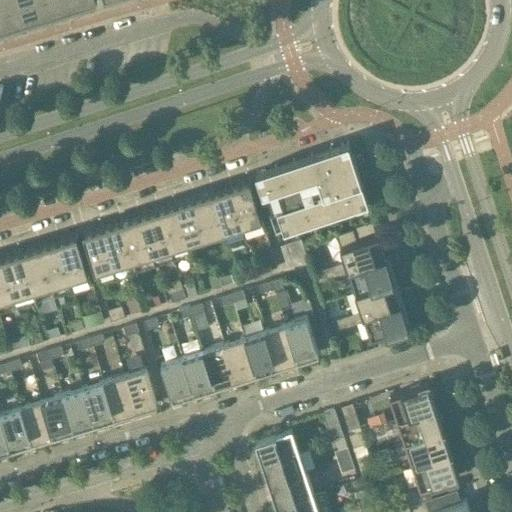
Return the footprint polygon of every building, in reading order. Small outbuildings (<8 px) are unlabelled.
[(17,0),(0,0),(0,8),(5,24),(23,19),(17,0)] [(17,0),(23,19),(42,13),(37,0),(17,0)] [(58,0),(37,0),(42,13),(60,7),(58,0)] [(256,170),(276,231),(369,200),(349,139),(256,170)] [(231,184),(247,233),(266,227),(250,178),(231,184)] [(213,190),(228,238),(247,233),(231,184),(213,190)] [(195,196),(206,233),(224,227),(228,239),(228,238),(213,190),(195,196)] [(176,202),(192,250),(193,250),(189,238),(206,233),(195,196),(176,202)] [(158,207),(173,256),(192,250),(176,202),(158,207)] [(140,213),(155,261),(173,256),(158,207),(140,213)] [(155,261),(140,213),(121,219),(137,267),(155,261)] [(137,267),(121,219),(103,225),(118,273),(137,267)] [(103,225),(84,230),(99,279),(118,273),(103,225)] [(348,267),(387,254),(379,230),(357,237),(354,226),(329,234),(330,235),(337,233),(346,260),(348,267)] [(73,287),(92,281),(78,232),(59,238),(73,287)] [(280,243),(287,263),(307,256),(301,237),(280,243)] [(73,287),(59,238),(40,244),(55,292),(73,287)] [(54,293),(55,292),(40,244),(22,249),(36,298),(54,293)] [(36,298),(22,249),(3,255),(18,303),(36,298)] [(356,290),(394,277),(387,254),(348,267),(346,260),(331,265),(334,275),(349,270),(356,290)] [(0,308),(18,303),(3,255),(0,255),(0,308)] [(256,263),(259,272),(272,268),(270,259),(256,263)] [(247,265),(250,275),(259,272),(256,263),(247,265)] [(334,275),(331,265),(316,270),(319,279),(334,275)] [(218,272),(209,275),(212,287),(222,284),(218,272)] [(231,272),(220,275),(222,283),(234,280),(231,272)] [(281,276),(272,278),(275,287),(276,291),(285,288),(281,276)] [(356,290),(362,309),(363,312),(402,300),(394,277),(356,290)] [(263,290),(275,287),(272,278),(260,282),(263,290)] [(197,291),(194,282),(183,285),(186,295),(197,291)] [(170,290),(173,299),(186,295),(183,285),(170,290)] [(246,296),(243,287),(231,291),(234,299),(246,296)] [(234,299),(231,291),(219,295),(222,303),(234,299)] [(148,296),(151,306),(161,303),(158,293),(148,296)] [(141,309),(137,297),(127,300),(131,312),(140,310),(141,309)] [(190,304),(193,312),(204,309),(202,300),(190,304)] [(347,314),(350,324),(365,319),(371,336),(410,323),(402,300),(363,312),(362,309),(347,314)] [(108,307),(112,319),(126,314),(122,303),(108,307)] [(190,304),(178,308),(181,316),(193,312),(190,304)] [(104,321),(101,309),(83,315),(86,326),(104,321)] [(350,324),(347,314),(332,319),(335,329),(350,324)] [(144,319),(147,327),(159,323),(156,315),(144,319)] [(286,322),(298,359),(319,352),(307,315),(286,322)] [(81,317),(69,321),(72,330),(84,327),(81,317)] [(298,359),(286,322),(265,328),(277,365),(298,359)] [(125,327),(128,336),(140,332),(137,323),(125,327)] [(61,334),(58,324),(46,328),(49,337),(61,334)] [(245,335),(256,372),(277,365),(265,328),(245,335)] [(27,334),(30,343),(43,339),(40,330),(27,334)] [(106,342),(103,333),(91,337),(94,346),(106,342)] [(23,345),(20,334),(9,338),(12,348),(23,345)] [(224,341),(236,378),(256,372),(245,335),(224,341)] [(94,346),(91,337),(79,341),(81,349),(94,346)] [(203,347),(215,384),(236,378),(224,341),(203,347)] [(52,356),(64,352),(61,343),(49,347),(52,356)] [(51,356),(52,356),(49,347),(37,351),(43,369),(54,365),(51,356)] [(183,354),(194,391),(215,384),(203,347),(183,354)] [(194,391),(183,354),(161,361),(173,398),(194,391)] [(23,367),(20,358),(8,362),(11,370),(23,367)] [(0,373),(11,370),(8,362),(0,364),(0,373)] [(124,372),(136,409),(157,403),(146,365),(124,372)] [(104,378),(115,415),(136,409),(124,372),(104,378)] [(115,415),(104,378),(83,384),(94,422),(115,415)] [(398,417),(436,404),(429,380),(390,393),(398,417)] [(94,422),(83,384),(62,391),(74,428),(94,422)] [(74,428),(62,391),(42,397),(53,434),(74,428)] [(53,434),(42,397),(21,403),(32,440),(53,434)] [(360,424),(352,401),(341,404),(348,428),(360,424)] [(32,440),(21,403),(0,410),(12,447),(32,440)] [(436,404),(398,417),(405,440),(444,427),(436,404)] [(344,434),(335,406),(322,410),(328,427),(320,430),(324,441),(344,434)] [(0,450),(12,447),(0,410),(0,409),(0,450)] [(257,438),(264,460),(299,449),(292,426),(257,438)] [(444,427),(405,440),(413,463),(451,450),(444,427)] [(361,429),(350,433),(354,445),(365,441),(361,429)] [(335,449),(339,460),(351,456),(348,445),(335,449)] [(299,449),(264,460),(271,482),(306,470),(299,449)] [(451,450),(413,463),(420,486),(404,492),(408,503),(425,498),(431,496),(427,484),(459,474),(451,450)] [(369,452),(358,455),(362,468),(373,464),(369,452)] [(355,466),(351,456),(339,460),(342,470),(355,466)] [(314,492),(306,470),(271,482),(278,504),(314,492)] [(371,497),(368,486),(355,491),(359,501),(371,497)] [(425,498),(408,503),(410,511),(421,511),(429,509),(429,511),(471,511),(466,497),(460,499),(456,488),(431,496),(425,498)] [(281,511),(320,511),(314,492),(278,504),(281,511)] [(362,511),(375,508),(371,497),(359,501),(362,511)]
